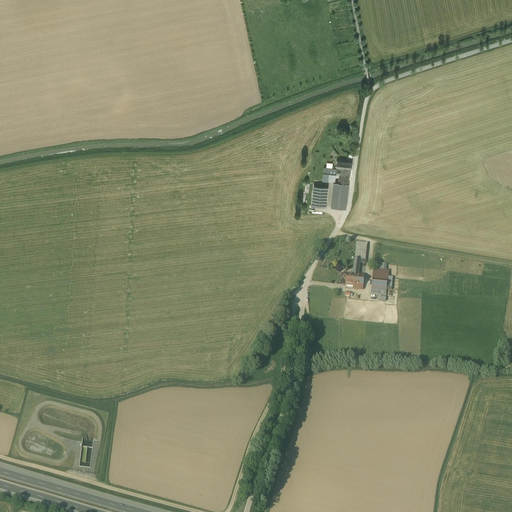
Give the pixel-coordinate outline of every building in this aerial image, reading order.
[(353,162),(338,160),(337,166),(340,166),(339,169),(339,177),(338,183),(348,184),(350,168),(352,168),(353,162)] [(339,169),(323,168),(322,182),(328,182),(329,174),(337,175),(337,177),(339,177),(339,169)] [(338,183),(335,183),(332,206),(345,208),(348,184),(338,183)] [(328,185),(314,184),(312,204),(326,205),(328,185)] [(367,244),(357,243),(355,255),(365,256),(367,244)] [(358,276),(353,276),(346,275),(345,286),(355,287),(354,290),(358,290),(358,287),(363,288),(364,277),(358,276)] [(387,282),(372,280),(372,288),(386,289),(387,282)] [(386,289),(372,288),(371,295),(386,296),(387,289),(386,289)] [(82,446),(82,460),(86,460),(86,455),(91,455),(91,447),(82,446)]
